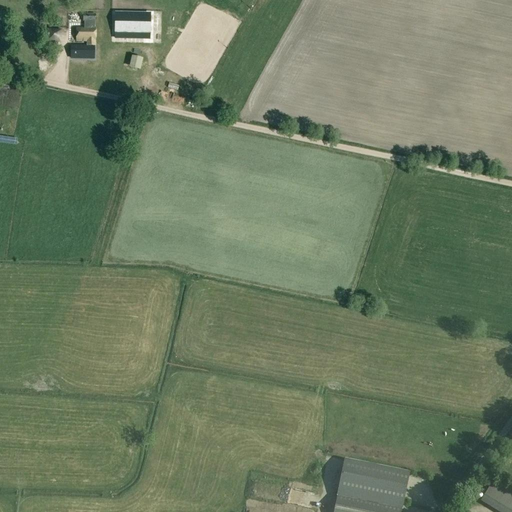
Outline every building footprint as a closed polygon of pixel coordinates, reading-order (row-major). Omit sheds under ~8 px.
[(87,42),(87,46),(95,46),(95,42),(95,30),(95,22),(96,22),(96,15),(83,14),(83,22),(84,22),(84,30),(76,29),(76,42),(87,42)] [(149,39),(149,16),(116,15),(116,39),(149,39)] [(72,48),(71,59),(86,59),(86,48),(72,48)] [(137,67),(140,55),(130,52),(127,65),(137,67)] [(0,141),(12,142),(12,136),(0,134),(0,141)] [(333,511),(400,511),(409,472),(345,459),(338,493),(333,511)] [(511,511),(511,495),(493,484),(481,503),(496,511),(511,511)] [(408,493),(407,502),(417,503),(417,494),(408,493)]
